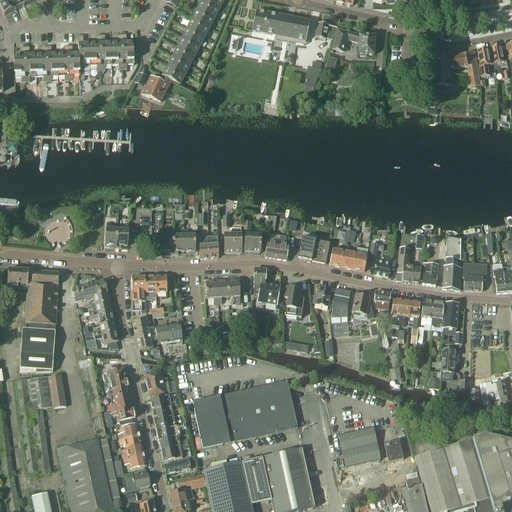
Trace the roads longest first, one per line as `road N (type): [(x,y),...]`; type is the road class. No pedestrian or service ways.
road 1 (residential): [(117,264),(255,265),(412,293),(511,300)]
road 2 (residential): [(163,511),(117,264)]
road 3 (residential): [(294,3),(422,32),(452,49),(511,36)]
road 4 (residential): [(50,28),(142,26),(155,0)]
road 5 (unclassified): [(334,511),(308,394)]
